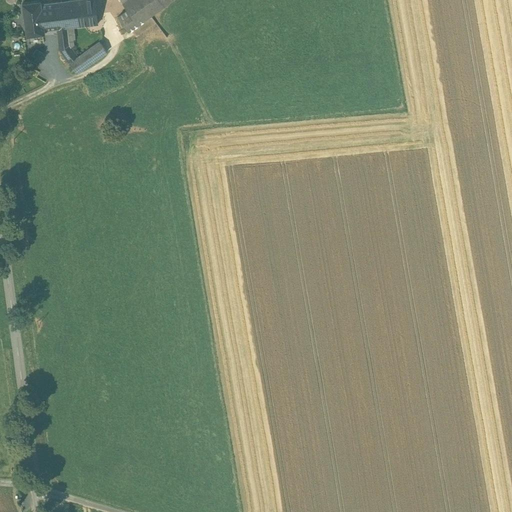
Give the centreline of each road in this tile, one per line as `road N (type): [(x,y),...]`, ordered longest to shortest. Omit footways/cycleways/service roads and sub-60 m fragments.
road 1 (secondary): [(0,228),(37,511)]
road 2 (track): [(0,482),(119,511)]
